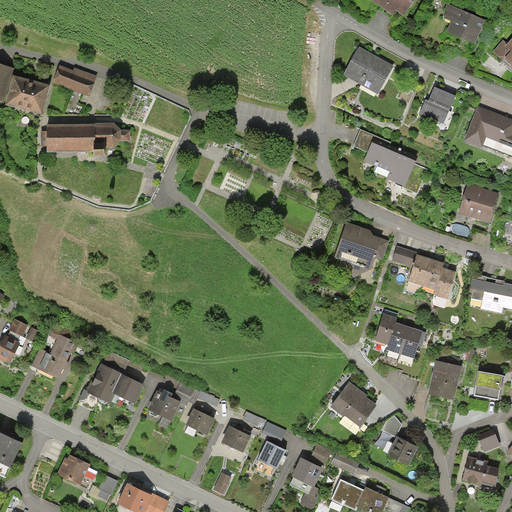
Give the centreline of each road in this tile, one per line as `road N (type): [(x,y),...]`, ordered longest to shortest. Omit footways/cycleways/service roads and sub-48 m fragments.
road 1 (residential): [(201,111),(167,178),(172,189),(412,413),(447,474)]
road 2 (residential): [(511,261),(417,233),(347,197),(325,170),(328,33),(344,17)]
road 3 (residential): [(0,402),(231,511)]
road 4 (residential): [(344,17),(511,100)]
